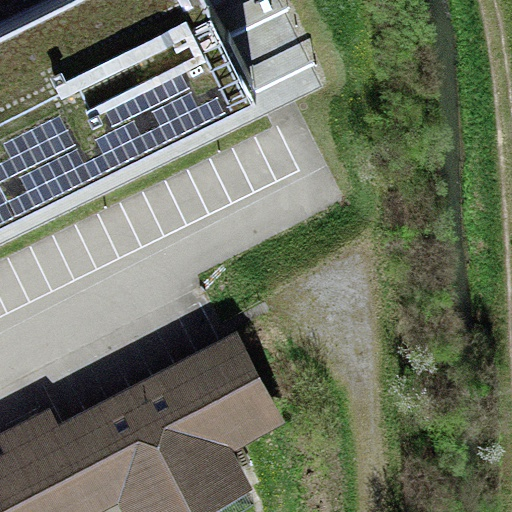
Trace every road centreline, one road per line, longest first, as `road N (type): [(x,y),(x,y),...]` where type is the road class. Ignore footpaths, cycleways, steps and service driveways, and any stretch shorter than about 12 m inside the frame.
road 1 (track): [(485,0),(497,39),(511,258)]
road 2 (track): [(371,511),(362,273)]
